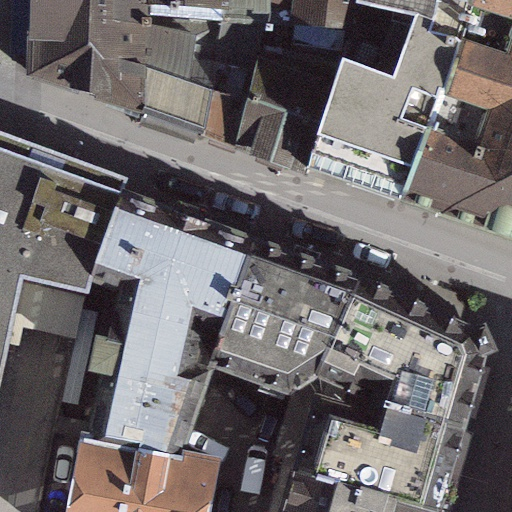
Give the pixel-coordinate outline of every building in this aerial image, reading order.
[(144,18),(143,0),(32,0),(28,73),(128,106),(144,18)] [(225,23),(226,0),(143,0),(144,18),(225,23)] [(287,48),(293,0),(226,0),(225,23),(216,66),(256,74),(263,44),(287,48)] [(352,18),(355,0),(293,0),(287,48),(344,62),(349,31),(360,34),(361,17),(352,18)] [(361,17),(360,34),(427,47),(461,53),(471,0),(355,0),(352,18),(361,17)] [(511,66),(511,0),(471,0),(461,53),(511,66)] [(216,66),(225,23),(144,18),(128,106),(203,138),(216,66)] [(378,198),(402,205),(461,53),(427,47),(360,34),(349,31),(344,62),(306,174),(378,198)] [(203,138),(306,174),(344,62),(287,48),(263,44),(256,74),(216,66),(203,138)] [(511,66),(461,53),(402,205),(511,240),(511,66)] [(93,277),(125,195),(129,178),(0,132),(0,389),(19,300),(82,306),(93,277)] [(212,362),(258,248),(125,195),(93,277),(123,288),(91,442),(178,459),(212,362)] [(316,376),(362,283),(258,248),(212,362),(291,391),(316,376)] [(374,400),(465,427),(485,355),(474,334),(362,283),(316,376),(374,400)] [(321,398),(300,473),(433,511),(441,511),(465,427),(374,400),(369,411),(321,398)] [(91,442),(79,439),(62,511),(214,511),(224,472),(178,459),(91,442)] [(433,511),(300,473),(289,511),(433,511)]
